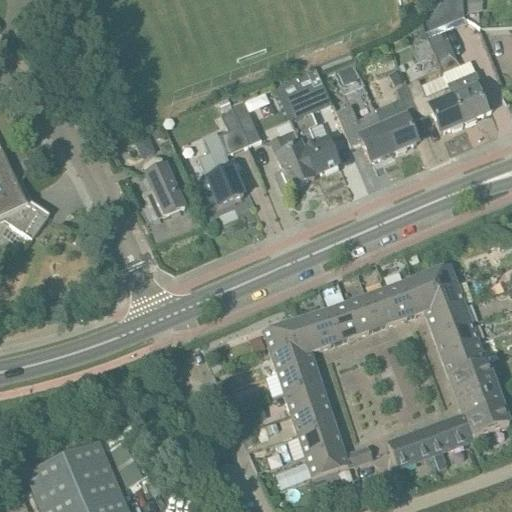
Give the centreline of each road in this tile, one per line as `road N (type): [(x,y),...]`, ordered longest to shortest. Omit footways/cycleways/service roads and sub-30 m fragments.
road 1 (tertiary): [(156,320),(511,173)]
road 2 (unclassified): [(156,320),(75,147),(0,62)]
road 3 (unclassified): [(266,511),(196,359)]
road 4 (tertiary): [(0,373),(156,320)]
road 5 (unclassified): [(395,511),(511,471)]
